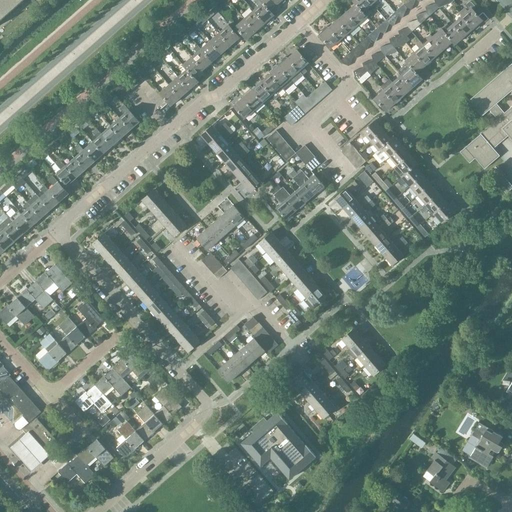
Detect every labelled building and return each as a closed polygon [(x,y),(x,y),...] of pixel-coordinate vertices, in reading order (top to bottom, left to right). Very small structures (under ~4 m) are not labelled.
[(0,0),(0,21),(24,0),(0,0)] [(222,0),(217,5),(220,8),(226,2),(223,0),(222,0)] [(258,6),(254,10),(265,23),(266,23),(266,24),(268,24),(272,21),(271,20),(275,17),(274,15),(272,13),(270,11),(260,0),(256,0),(254,2),(258,6)] [(279,3),(276,0),(260,0),(270,11),(272,13),(276,9),(276,7),(279,5),(279,3)] [(351,0),(356,4),(362,12),(363,11),(367,16),(368,17),(371,13),(367,8),(372,4),(368,0),(351,0)] [(407,0),(403,4),(407,8),(412,10),(415,0),(407,0)] [(460,13),(462,16),(473,28),(475,28),(478,26),(478,24),(480,22),(482,20),(479,16),(474,11),(474,10),(476,8),(476,6),(472,2),(470,2),(465,7),(465,9),(460,13)] [(356,4),(347,12),(357,24),(367,16),(363,11),(362,12),(356,4)] [(403,4),(395,12),(398,16),(403,18),(407,8),(403,4)] [(425,7),(427,12),(430,16),(438,8),(435,4),(425,7)] [(211,10),(204,15),(207,19),(214,13),(211,10)] [(254,10),(245,18),(256,31),(265,23),(254,10)] [(347,12),(338,20),(348,32),(357,24),(347,12)] [(395,12),(386,20),(389,24),(394,26),(398,16),(395,12)] [(416,15),(418,20),(421,23),(430,16),(427,12),(416,15)] [(462,16),(453,24),(464,36),(465,36),(467,37),(468,37),(471,34),(471,32),(474,30),(473,28),(462,16)] [(202,17),(195,23),(198,27),(205,21),(202,17)] [(256,31),(245,18),(235,26),(246,39),(256,31)] [(338,20),(329,28),(339,40),(348,32),(338,20)] [(381,24),(377,28),(380,32),(385,34),(389,24),(386,20),(381,24)] [(407,23),(409,28),(412,31),(421,23),(418,20),(407,23)] [(447,23),(441,29),(452,41),(455,44),(464,36),(453,24),(450,26),(447,23)] [(228,25),(219,33),(230,45),(239,37),(228,25)] [(193,26),(186,31),(189,35),(196,29),(193,26)] [(319,35),(319,36),(330,48),(339,40),(329,28),(328,28),(326,27),(325,27),(322,30),(321,33),(319,35)] [(377,28),(368,36),(371,40),(376,42),(380,32),(377,28)] [(398,31),(400,36),(406,43),(410,39),(407,36),(412,31),(409,28),(398,31)] [(441,29),(432,37),(443,49),(452,41),(441,29)] [(183,32),(176,38),(179,41),(186,35),(183,32)] [(219,33),(210,41),(221,53),(230,45),(219,33)] [(428,40),(423,45),(434,57),(435,56),(443,49),(432,37),(430,35),(426,38),(428,40)] [(368,36),(359,44),(362,48),(367,50),(371,40),(368,36)] [(390,39),(391,44),(394,47),(404,44),(406,43),(400,36),(390,39)] [(179,41),(176,38),(169,44),(172,47),(179,41)] [(210,41),(201,48),(212,61),(221,53),(210,41)] [(419,48),(414,53),(425,65),(434,57),(423,45),(420,41),(416,45),(419,48)] [(359,44),(350,52),(353,56),(358,58),(362,48),(359,44)] [(380,47),(382,52),(385,55),(394,47),(391,44),(380,47)] [(197,52),(192,56),(203,69),(212,61),(201,48),(198,45),(194,49),(197,52)] [(169,53),(166,49),(159,55),(162,58),(169,53)] [(297,50),(288,59),(303,75),(307,72),(303,67),(308,63),(297,50)] [(353,56),(350,52),(341,60),(344,63),(343,64),(349,66),(353,56)] [(372,55),(373,60),(376,63),(385,55),(382,52),(372,55)] [(410,56),(405,61),(407,63),(407,62),(411,66),(417,73),(419,75),(424,72),(424,69),(427,67),(425,65),(414,53),(410,56)] [(183,64),(187,69),(187,68),(194,76),(203,69),(192,56),(183,64)] [(157,57),(151,63),(154,66),(160,60),(157,57)] [(303,75),(288,59),(279,66),(294,83),(303,75)] [(363,63),(364,69),(370,76),(371,75),(370,74),(379,67),(376,63),(373,60),(363,63)] [(407,63),(398,70),(401,74),(413,87),(422,79),(419,75),(417,73),(411,66),(407,62),(407,63)] [(511,63),(480,91),(469,100),(480,112),(482,115),(490,108),(498,118),(491,125),(480,134),(481,134),(464,149),(460,152),(470,163),(476,157),(480,162),(485,168),(499,156),(493,148),(500,142),(504,140),(506,137),(508,135),(511,139),(511,63)] [(148,65),(141,71),(144,75),(151,69),(148,65)] [(281,87),(284,90),(285,91),(294,83),(279,66),(270,74),(281,87)] [(187,69),(178,76),(189,89),(198,81),(194,76),(187,68),(187,69)] [(364,69),(353,72),(355,77),(358,80),(367,72),(364,69)] [(136,70),(130,75),(138,84),(144,79),(136,70)] [(270,74),(261,82),(272,95),(276,99),(280,96),(278,94),(284,90),(281,87),(270,74)] [(401,74),(393,82),(404,95),(413,87),(401,74)] [(130,75),(125,79),(133,89),(138,84),(130,75)] [(178,76),(169,84),(180,97),(189,89),(178,76)] [(125,79),(120,84),(128,93),(133,89),(125,79)] [(261,82),(252,90),(263,102),(272,95),(261,82)] [(321,86),(320,86),(328,94),(332,90),(325,82),(321,86)] [(393,82),(384,90),(395,103),(404,95),(393,82)] [(128,93),(120,84),(115,89),(123,98),(128,93)] [(180,97),(169,84),(160,92),(171,105),(180,97)] [(318,88),(316,90),(323,98),(328,94),(320,86),(318,88)] [(395,103),(384,90),(382,88),(378,91),(380,93),(375,98),(386,111),(395,103)] [(252,90),(243,98),(254,110),(263,102),(252,90)] [(316,90),(311,94),(319,102),(323,98),(316,90)] [(110,93),(104,99),(107,102),(114,96),(110,93)] [(303,94),(294,102),(298,105),(302,102),(307,98),(303,94)] [(311,94),(307,98),(314,106),(319,102),(311,94)] [(254,110),(243,98),(234,106),(245,118),(254,110)] [(307,98),(302,102),(310,110),(314,106),(307,98)] [(101,101),(95,107),(98,110),(105,104),(101,101)] [(302,102),(298,105),(305,114),(310,110),(302,102)] [(125,104),(120,108),(125,114),(120,118),(130,129),(139,121),(129,110),(125,104)] [(294,109),(293,109),(301,118),(305,114),(298,105),(294,109)] [(92,109),(86,115),(89,118),(95,112),(92,109)] [(293,109),(289,113),(296,122),(301,118),(293,109)] [(296,122),(289,113),(284,118),(287,121),(291,126),(296,122)] [(83,117),(77,123),(80,126),(87,120),(83,117)] [(120,118),(111,126),(121,137),(130,129),(120,118)] [(271,125),(274,128),(281,122),(278,119),(271,125)] [(366,136),(370,141),(383,129),(375,120),(360,134),(363,138),(366,136)] [(201,135),(210,145),(230,127),(226,122),(218,130),(213,125),(201,135)] [(74,125),(68,130),(71,134),(78,128),(74,125)] [(111,126),(102,134),(112,145),(121,137),(111,126)] [(262,132),(264,135),(265,136),(272,130),(269,126),(262,132)] [(210,145),(218,154),(230,144),(225,139),(234,132),(230,127),(210,145)] [(97,128),(92,133),(97,138),(93,141),(103,153),(112,145),(102,134),(97,128)] [(259,129),(255,133),(260,138),(264,135),(262,132),(259,129)] [(374,144),(378,150),(391,138),(383,129),(370,141),(369,142),(372,146),(374,144)] [(267,138),(273,144),(282,136),(276,130),(267,138)] [(65,133),(59,138),(62,142),(69,136),(65,133)] [(273,144),(277,150),(286,142),(282,136),(273,144)] [(391,138),(378,150),(382,154),(386,159),(389,156),(402,145),(394,136),(391,138)] [(260,142),(259,143),(263,148),(268,143),(264,139),(260,142)] [(56,141),(50,146),(53,150),(60,144),(56,141)] [(93,141),(84,149),(94,161),(103,153),(93,141)] [(218,154),(226,164),(246,146),(242,141),(234,149),(230,144),(218,154)] [(277,150),(282,155),(291,147),(286,142),(277,150)] [(341,151),(345,155),(354,147),(350,143),(341,151)] [(80,153),(75,157),(85,169),(94,161),(84,149),(84,150),(79,144),(75,148),(80,153)] [(296,153),(301,159),(311,151),(305,145),(296,153)] [(389,156),(397,165),(410,154),(402,145),(389,156)] [(226,164),(234,173),(246,163),(242,158),(250,151),(246,146),(226,164)] [(287,161),(296,153),(291,147),(282,155),(287,161)] [(345,155),(349,160),(358,152),(354,147),(345,155)] [(47,148),(41,154),(44,158),(51,152),(47,148)] [(301,159),(307,165),(316,157),(311,151),(301,159)] [(349,160),(353,164),(362,157),(358,152),(349,160)] [(410,154),(397,165),(401,169),(405,174),(418,163),(410,154)] [(75,157),(66,165),(76,177),(85,169),(75,157)] [(316,157),(307,165),(312,171),(318,165),(321,163),(316,157)] [(362,157),(353,164),(357,169),(366,161),(362,157)] [(35,159),(28,165),(31,169),(38,163),(35,159)] [(61,159),(55,163),(61,170),(57,173),(67,185),(76,177),(66,165),(61,159)] [(234,173),(242,182),(262,165),(258,160),(250,168),(246,163),(234,173)] [(406,181),(410,186),(423,175),(415,166),(418,163),(405,174),(402,177),(397,182),(401,186),(406,181)] [(262,165),(242,182),(250,192),(262,182),(258,177),(267,170),(262,165)] [(508,173),(502,166),(498,169),(504,177),(508,173)] [(26,167),(19,173),(22,177),(29,171),(26,167)] [(496,167),(488,173),(506,194),(511,187),(511,185),(504,177),(498,169),(496,167)] [(302,170),(298,174),(315,195),(325,186),(315,174),(310,179),(302,170)] [(369,176),(365,171),(359,176),(363,182),(369,176)] [(372,175),(378,182),(381,179),(375,172),(372,175)] [(301,187),(296,191),(306,203),(315,195),(298,174),(293,178),(301,187)] [(17,175),(10,181),(13,185),(19,179),(20,179),(17,175)] [(410,186),(418,195),(431,184),(423,175),(410,186)] [(54,185),(49,189),(60,201),(69,193),(54,176),(49,179),(54,185)] [(19,179),(13,185),(17,189),(23,184),(19,179)] [(335,198),(344,208),(355,198),(351,193),(359,186),(355,181),(335,198)] [(380,185),(386,191),(389,188),(383,182),(380,185)] [(8,183),(1,189),(4,193),(11,187),(8,183)] [(418,195),(426,204),(438,193),(431,184),(418,195)] [(45,185),(40,189),(44,194),(40,197),(51,209),(60,201),(49,189),(45,185)] [(282,188),(279,191),(296,211),(306,203),(296,191),(291,195),(283,187),(282,188)] [(143,200),(151,209),(163,198),(155,189),(143,200)] [(296,211),(279,191),(274,195),(281,203),(276,207),(287,219),(296,211)] [(388,194),(394,200),(397,197),(391,191),(388,194)] [(37,193),(28,202),(31,205),(42,217),(51,209),(40,197),(37,193)] [(430,209),(434,213),(446,202),(438,193),(426,204),(420,209),(424,214),(430,209)] [(344,208),(352,217),(372,200),(368,195),(359,203),(355,198),(344,208)] [(151,209),(159,218),(171,207),(163,198),(151,209)] [(352,217),(360,227),(371,217),(367,212),(376,205),(372,200),(352,217)] [(396,203),(401,210),(405,206),(399,200),(396,203)] [(27,209),(22,213),(32,225),(42,217),(31,205),(28,202),(24,205),(27,209)] [(446,202),(434,213),(442,222),(454,211),(446,202)] [(234,205),(225,213),(235,225),(244,217),(234,205)] [(159,218),(167,226),(179,216),(171,207),(159,218)] [(403,212),(409,219),(413,216),(407,209),(403,212)] [(19,210),(10,217),(23,233),(32,225),(22,213),(19,210)] [(125,215),(130,221),(134,218),(128,211),(125,215)] [(225,213),(216,221),(226,233),(235,225),(225,213)] [(371,217),(360,227),(368,236),(388,219),(384,214),(378,220),(378,219),(379,217),(376,214),(375,215),(374,214),(371,217)] [(179,216),(167,226),(175,236),(187,225),(179,216)] [(9,217),(0,225),(4,229),(14,241),(23,233),(10,217),(9,217)] [(411,221),(417,228),(421,225),(415,218),(411,221)] [(368,236),(376,246),(388,236),(384,231),(392,224),(388,219),(368,236)] [(121,223),(127,229),(130,226),(125,220),(121,223)] [(216,221),(207,229),(218,241),(226,233),(216,221)] [(135,227),(141,233),(145,230),(139,224),(135,227)] [(0,242),(5,249),(14,241),(4,229),(0,225),(0,242)] [(136,232),(130,226),(127,229),(132,235),(136,232)] [(419,230),(425,237),(428,234),(423,227),(419,230)] [(218,241),(207,229),(198,237),(208,249),(218,241)] [(150,236),(145,230),(141,233),(146,239),(150,236)] [(93,243),(101,252),(113,242),(105,232),(93,243)] [(260,242),(267,252),(280,241),(272,232),(269,235),(260,242)] [(376,246),(385,255),(405,238),(402,234),(401,233),(392,240),(388,236),(376,246)] [(254,234),(248,240),(252,244),(258,238),(254,234)] [(241,235),(237,239),(241,243),(245,239),(241,235)] [(141,238),(137,241),(142,247),(146,244),(141,238)] [(405,238),(385,255),(393,265),(404,255),(400,250),(409,242),(405,238)] [(420,238),(415,243),(419,248),(424,243),(420,238)] [(242,245),(246,249),(252,244),(248,240),(242,245)] [(267,252),(275,261),(288,250),(280,241),(267,252)] [(101,252),(109,261),(121,250),(113,242),(101,252)] [(151,245),(157,251),(161,248),(155,242),(151,245)] [(146,244),(142,247),(148,253),(152,250),(146,244)] [(109,261),(117,270),(129,259),(121,250),(109,261)] [(230,255),(234,259),(240,254),(236,250),(230,255)] [(275,261),(283,270),(295,259),(288,250),(275,261)] [(202,260),(207,265),(215,257),(211,253),(206,257),(202,260)] [(224,261),(228,265),(234,259),(230,255),(224,261)] [(153,259),(158,265),(162,262),(157,256),(153,259)] [(207,265),(211,270),(219,262),(215,257),(207,265)] [(245,261),(250,267),(254,264),(249,258),(245,261)] [(117,270),(125,279),(137,268),(129,259),(117,270)] [(283,270),(291,279),(303,268),(295,259),(283,270)] [(231,268),(235,272),(244,265),(240,260),(231,268)] [(167,268),(162,262),(158,265),(164,271),(167,268)] [(211,270),(215,274),(223,266),(219,262),(211,270)] [(35,280),(36,281),(37,281),(45,290),(54,282),(62,292),(73,282),(56,264),(47,271),(46,270),(35,280)] [(254,264),(250,267),(255,273),(259,270),(254,264)] [(235,272),(239,277),(248,269),(244,265),(235,272)] [(223,266),(215,274),(219,279),(227,271),(223,266)] [(125,279),(132,288),(145,277),(137,268),(125,279)] [(291,279),(299,288),(311,277),(303,268),(291,279)] [(239,277),(243,281),(252,274),(248,269),(239,277)] [(174,283),(178,280),(173,274),(169,277),(174,283)] [(243,281),(247,286),(256,278),(252,274),(243,281)] [(260,279),(266,285),(269,282),(264,276),(260,279)] [(132,288),(140,297),(153,286),(145,277),(132,288)] [(299,288),(306,297),(319,287),(311,277),(299,288)] [(247,286),(251,291),(260,283),(256,278),(247,286)] [(183,286),(178,280),(174,283),(180,289),(183,286)] [(17,297),(18,298),(27,307),(35,299),(44,308),(53,300),(45,290),(37,281),(36,281),(28,288),(28,287),(17,297)] [(275,288),(269,282),(266,285),(271,291),(275,288)] [(251,291),(254,295),(263,287),(260,283),(251,291)] [(75,286),(67,293),(72,298),(80,291),(75,286)] [(140,297),(148,306),(160,295),(153,286),(140,297)] [(263,287),(254,295),(258,300),(267,292),(263,287)] [(306,297),(304,299),(312,309),(327,296),(328,295),(322,288),(320,288),(319,287),(306,297)] [(160,295),(148,306),(156,315),(168,304),(164,300),(168,297),(164,292),(160,295)] [(185,295),(190,301),(194,298),(189,292),(185,295)] [(276,297),(281,303),(285,300),(280,294),(276,297)] [(18,298),(10,305),(9,304),(0,312),(0,315),(8,324),(17,316),(25,325),(26,325),(29,322),(35,316),(27,307),(18,298)] [(199,304),(194,298),(190,301),(196,307),(199,304)] [(86,318),(77,326),(86,336),(85,336),(86,337),(97,327),(96,326),(105,319),(88,300),(78,309),(86,318)] [(290,306),(285,300),(281,303),(286,310),(290,306)] [(168,304),(156,315),(164,324),(176,313),(172,309),(176,306),(172,301),(168,304)] [(287,315),(290,319),(294,324),(299,320),(295,316),(300,312),(296,307),(287,315)] [(61,309),(57,312),(62,317),(66,314),(61,309)] [(206,319),(210,316),(205,310),(201,313),(206,319)] [(164,324),(172,333),(184,322),(176,313),(164,324)] [(215,322),(210,316),(206,319),(212,325),(215,322)] [(244,323),(249,329),(258,322),(253,316),(244,323)] [(68,335),(59,343),(67,352),(67,353),(67,354),(79,344),(78,343),(85,336),(86,336),(77,326),(69,317),(59,326),(68,335)] [(249,329),(253,334),(262,326),(258,321),(258,322),(249,329)] [(172,333),(180,342),(192,331),(184,322),(172,333)] [(238,325),(231,330),(234,334),(241,328),(238,325)] [(253,334),(257,338),(266,330),(262,326),(253,334)] [(43,327),(38,331),(41,335),(46,330),(43,327)] [(342,338),(350,348),(362,337),(354,328),(342,338)] [(234,334),(231,330),(225,336),(231,343),(237,338),(234,334)] [(257,338),(261,343),(270,335),(266,330),(257,338)] [(192,331),(180,342),(188,351),(200,340),(192,331)] [(67,352),(59,343),(50,334),(40,343),(49,352),(45,356),(39,361),(49,371),(60,361),(59,360),(67,353),(67,352)] [(261,343),(265,347),(274,339),(270,335),(261,343)] [(254,337),(245,346),(255,358),(265,350),(254,337)] [(350,348),(347,351),(355,360),(358,357),(370,346),(362,337),(350,348)] [(274,339),(265,347),(269,352),(278,344),(274,339)] [(219,341),(213,346),(216,350),(222,345),(219,341)] [(216,350),(213,346),(207,352),(210,355),(216,350)] [(245,346),(236,354),(246,366),(255,358),(245,346)] [(358,357),(366,366),(378,355),(370,346),(358,357)] [(328,350),(324,354),(330,360),(334,357),(336,354),(332,350),(330,352),(328,350)] [(113,368),(114,369),(114,368),(123,378),(132,370),(140,379),(150,370),(133,351),(125,359),(124,358),(113,368)] [(236,354),(227,362),(237,374),(246,366),(236,354)] [(378,355),(366,366),(374,375),(386,365),(378,355)] [(325,359),(321,362),(326,369),(330,366),(325,359)] [(0,385),(10,376),(11,375),(4,367),(4,366),(0,361),(0,385)] [(237,374),(227,362),(218,370),(228,382),(237,374)] [(335,366),(340,372),(344,369),(339,363),(335,366)] [(335,372),(330,366),(326,369),(331,375),(335,372)] [(94,385),(95,386),(95,385),(104,395),(113,387),(121,396),(131,387),(123,378),(114,368),(114,369),(106,376),(105,375),(94,385)] [(345,369),(344,369),(340,372),(345,379),(349,375),(348,373),(345,369)] [(292,382),(300,391),(312,380),(304,371),(292,382)] [(156,372),(153,374),(151,376),(156,381),(158,379),(161,377),(156,372)] [(10,376),(0,385),(0,387),(30,422),(42,412),(10,376)] [(158,380),(157,381),(161,386),(162,384),(165,382),(161,377),(158,380)] [(337,381),(342,387),(346,384),(340,378),(337,381)] [(300,391),(308,400),(320,389),(312,380),(300,391)] [(351,385),(356,391),(360,387),(355,381),(351,385)] [(351,390),(346,384),(342,387),(347,393),(351,390)] [(95,385),(95,386),(87,393),(86,392),(76,401),(85,412),(94,404),(103,413),(112,404),(104,395),(95,385)] [(164,406),(155,414),(163,424),(164,425),(175,415),(174,414),(182,407),(165,388),(156,397),(164,406)] [(308,400),(315,409),(328,398),(320,389),(308,400)] [(135,391),(130,395),(134,400),(139,396),(135,391)] [(328,398),(315,409),(324,418),(336,408),(328,398)] [(145,423),(136,431),(145,441),(156,432),(155,431),(163,424),(155,414),(147,405),(137,413),(145,423)] [(115,407),(111,410),(116,415),(119,412),(115,407)] [(122,413),(121,414),(123,416),(126,420),(129,418),(124,411),(122,413)] [(278,412),(241,443),(261,466),(271,457),(290,479),(316,456),(306,444),(305,445),(287,424),(288,423),(278,412)] [(121,414),(114,420),(120,426),(126,420),(123,416),(121,414)] [(106,415),(98,422),(102,426),(110,420),(106,415)] [(13,425),(19,432),(29,423),(23,416),(13,425)] [(37,420),(26,430),(28,432),(35,441),(44,450),(50,444),(54,440),(37,420)] [(470,455),(480,461),(487,466),(493,456),(491,454),(494,450),(499,453),(502,447),(499,444),(504,435),(505,435),(510,426),(499,420),(493,431),(479,422),(472,434),(479,439),(470,455)] [(145,441),(136,431),(128,422),(118,430),(126,439),(117,448),(127,458),(137,448),(136,447),(144,441),(145,441)] [(32,471),(49,455),(44,449),(29,432),(11,448),(32,471)] [(414,442),(419,436),(414,432),(409,439),(414,442)] [(420,436),(416,442),(419,444),(422,444),(425,440),(420,436)] [(77,455),(78,456),(79,456),(87,465),(96,457),(104,467),(114,458),(97,439),(89,447),(88,446),(77,455)] [(430,482),(443,492),(447,487),(450,483),(447,480),(448,478),(456,467),(439,454),(427,470),(434,476),(430,482)] [(79,456),(78,456),(70,463),(69,462),(68,464),(67,465),(59,472),(58,472),(68,483),(77,474),(86,483),(95,475),(87,465),(79,456)] [(399,493),(394,498),(407,508),(408,507),(411,503),(412,502),(399,493)]
